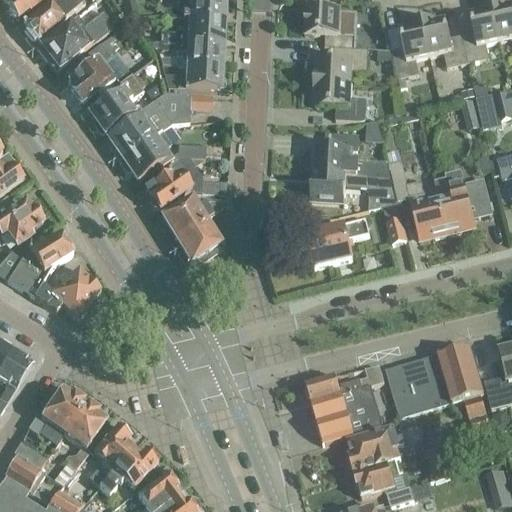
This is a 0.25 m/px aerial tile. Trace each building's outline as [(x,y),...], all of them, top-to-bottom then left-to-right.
[(41,0),(9,0),(4,5),(10,13),(9,17),(13,22),(17,21),(18,23),(29,14),(31,17),(46,5),(41,0)] [(77,0),(59,0),(24,28),(29,34),(26,37),(34,47),(37,45),(38,47),(85,10),(77,0)] [(166,23),(188,24),(224,26),(224,17),(227,14),(228,8),(225,4),(225,3),(187,0),(183,0),(183,14),(166,13),(166,23)] [(504,6),(491,9),(500,46),(511,42),(511,6),(504,9),(504,6)] [(473,37),(461,40),(468,68),(489,64),(486,49),(500,46),(491,9),(479,12),(479,14),(468,17),(473,37)] [(69,30),(38,53),(56,77),(78,60),(80,60),(117,32),(106,17),(97,25),(88,14),(79,22),(69,30)] [(324,52),(339,53),(354,53),(355,32),(340,31),(341,17),(305,15),(304,39),(325,40),(324,52)] [(434,22),(421,25),(429,62),(443,59),(447,73),(468,68),(461,40),(450,42),(445,22),(434,25),(434,22)] [(160,36),(160,46),(223,49),(224,26),(188,24),(187,38),(160,36)] [(429,62),(421,25),(408,28),(409,30),(398,33),(403,53),(391,56),(400,94),(407,92),(405,83),(419,80),(415,65),(429,62)] [(186,56),(185,71),(222,72),(223,49),(160,46),(152,45),(152,46),(149,46),(153,51),(162,52),(163,54),(186,56)] [(108,60),(102,51),(69,75),(75,84),(68,88),(75,97),(73,98),(80,108),(82,106),(83,108),(99,96),(101,99),(130,77),(118,60),(114,62),(111,58),(108,60)] [(314,74),(314,88),(351,89),(352,75),(367,76),(368,54),(354,53),(339,53),(338,65),(317,64),(317,75),(314,74)] [(222,72),(185,71),(184,83),(174,83),(174,80),(165,79),(169,94),(221,97),(222,72)] [(106,140),(109,138),(136,120),(128,108),(144,98),(132,80),(120,89),(123,94),(90,117),(95,125),(93,129),(99,138),(104,138),(106,140)] [(351,89),(314,88),(313,101),(316,101),(315,112),(336,113),(335,125),(360,126),(365,125),(366,104),(351,104),(351,89)] [(494,102),(500,127),(511,124),(511,121),(507,99),(494,102)] [(107,148),(120,167),(161,139),(172,131),(188,128),(189,112),(211,113),(212,103),(166,100),(136,120),(109,138),(111,141),(108,144),(109,146),(107,148)] [(500,127),(494,102),(493,100),(475,104),(483,135),(501,131),(500,127)] [(162,169),(165,173),(181,162),(202,162),(202,153),(185,153),(169,163),(164,155),(170,150),(161,139),(120,167),(128,177),(131,177),(138,186),(162,169)] [(316,170),(315,178),(392,183),(389,170),(350,167),(351,155),(357,155),(358,141),(326,139),(325,153),(316,152),(315,170),(316,170)] [(393,183),(398,207),(409,203),(420,245),(433,242),(434,244),(446,241),(438,205),(426,208),(420,186),(406,190),(397,155),(386,158),(389,170),(392,183),(393,183)] [(181,162),(165,173),(161,175),(166,182),(145,196),(151,204),(150,208),(154,215),(159,214),(161,216),(192,194),(177,173),(180,171),(185,178),(202,165),(202,162),(181,162)] [(0,202),(23,186),(22,184),(22,179),(18,174),(14,173),(7,164),(0,169),(0,202)] [(511,165),(499,169),(503,185),(511,182),(511,165)] [(451,202),(438,205),(446,241),(461,237),(461,235),(474,231),(471,219),(476,218),(477,222),(491,219),(483,185),(464,190),(460,176),(446,180),(451,202)] [(397,207),(398,207),(393,183),(392,183),(315,178),(315,187),(312,186),(311,204),(344,207),(345,193),(369,195),(369,215),(398,209),(397,207)] [(203,200),(227,202),(228,189),(204,188),(203,200)] [(0,268),(0,281),(8,286),(29,254),(35,248),(29,239),(42,228),(42,223),(38,217),(35,215),(32,217),(26,208),(16,214),(8,202),(0,207),(0,242),(1,243),(7,240),(14,249),(0,268)] [(162,223),(176,246),(191,270),(222,250),(225,210),(216,209),(208,207),(199,213),(193,203),(162,223)] [(386,227),(392,250),(407,246),(401,224),(386,227)] [(348,246),(369,240),(366,225),(306,240),(314,274),(352,264),(348,246)] [(8,286),(34,302),(42,290),(54,271),(78,256),(62,229),(40,246),(35,248),(29,254),(8,286)] [(42,290),(34,302),(56,315),(61,310),(75,325),(87,313),(85,311),(100,297),(98,294),(98,290),(94,286),(90,287),(78,275),(64,287),(62,284),(56,290),(59,293),(51,299),(42,290)] [(0,374),(12,355),(0,347),(0,374)] [(438,360),(452,409),(483,400),(468,349),(467,349),(468,351),(467,352),(468,354),(440,362),(439,359),(438,360)] [(485,387),(491,414),(511,409),(511,353),(500,356),(508,387),(501,388),(500,383),(485,387)] [(12,355),(0,374),(0,386),(10,393),(7,397),(4,395),(0,400),(0,418),(32,368),(12,355)] [(438,360),(385,376),(399,424),(452,409),(438,360)] [(311,410),(367,393),(384,388),(379,372),(365,375),(367,383),(360,385),(359,384),(338,390),(335,380),(305,388),(311,409),(310,409),(311,410)] [(46,427),(63,439),(86,407),(82,405),(81,401),(76,398),(72,398),(65,393),(48,417),(42,413),(28,433),(37,439),(46,427)] [(379,433),(367,393),(311,410),(323,450),(354,440),(379,433)] [(62,491),(64,489),(77,474),(89,457),(85,454),(107,422),(100,417),(100,414),(94,410),(90,411),(86,407),(63,439),(81,452),(76,460),(68,461),(65,465),(68,467),(55,486),(62,491)] [(87,484),(98,493),(132,454),(126,448),(130,443),(126,434),(117,431),(94,457),(103,466),(100,469),(104,472),(99,478),(95,475),(87,484)] [(349,460),(354,479),(395,466),(400,465),(396,451),(404,449),(402,442),(397,442),(393,432),(347,446),(351,460),(349,460)] [(14,460),(19,463),(40,476),(47,465),(21,448),(14,460)] [(425,456),(435,486),(451,481),(441,451),(425,456)] [(132,454),(98,493),(110,504),(118,495),(114,492),(119,486),(123,489),(126,486),(135,494),(158,468),(155,458),(145,455),(140,461),(132,454)] [(3,486),(26,500),(28,497),(46,508),(52,500),(41,494),(38,497),(35,495),(46,480),(40,476),(19,463),(11,468),(11,475),(6,482),(3,486)] [(395,466),(354,479),(361,503),(395,494),(392,483),(400,481),(395,466)] [(164,511),(166,511),(182,499),(170,483),(173,481),(173,476),(170,472),(166,472),(161,476),(161,479),(163,482),(151,491),(150,490),(135,502),(142,511),(141,511),(164,511)] [(80,476),(77,474),(64,489),(69,492),(80,476)] [(3,486),(0,491),(0,511),(38,511),(25,502),(26,500),(3,486)] [(410,493),(414,506),(414,507),(434,501),(430,487),(410,493)] [(387,499),(390,511),(393,511),(414,506),(410,493),(387,499)] [(48,511),(82,511),(84,510),(59,496),(48,511)] [(192,511),(182,499),(166,511),(164,511),(192,511)]
